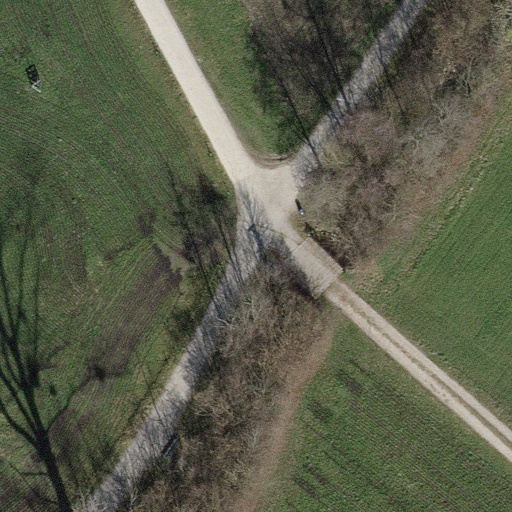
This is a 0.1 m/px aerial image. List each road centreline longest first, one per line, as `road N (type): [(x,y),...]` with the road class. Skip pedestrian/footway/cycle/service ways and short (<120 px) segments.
road 1 (track): [(270,221),(158,428),(99,511)]
road 2 (track): [(270,221),(295,254),(511,448)]
road 3 (track): [(149,0),(270,221)]
